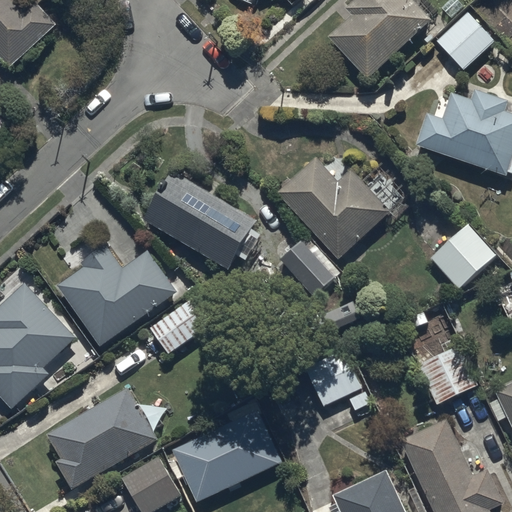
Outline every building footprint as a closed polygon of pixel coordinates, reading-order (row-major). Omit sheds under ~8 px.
[(0,0),(0,58),(9,68),(56,24),(34,1),(25,9),(17,0),(0,0)] [(411,0),(352,0),(344,8),(350,14),(326,36),(366,79),(430,20),(411,0)] [(467,12),(436,41),(462,69),(493,40),(467,12)] [(472,101),(451,94),(442,119),(425,113),(414,147),(506,178),(511,159),(511,111),(506,110),(509,101),(476,90),(472,101)] [(0,138),(14,122),(0,111),(0,110),(0,138)] [(337,181),(314,157),(275,193),(337,260),(390,211),(350,169),(337,181)] [(170,171),(142,218),(227,268),(235,254),(244,260),(260,234),(250,229),(255,220),(170,171)] [(466,224),(429,258),(457,289),(494,255),(466,224)] [(334,277),(299,240),(279,259),(313,296),(334,277)] [(83,267),(57,284),(99,345),(176,291),(147,250),(122,267),(106,243),(79,262),(83,267)] [(23,283),(0,304),(0,396),(12,409),(48,374),(42,368),(75,337),(23,283)] [(363,296),(337,315),(348,330),(374,310),(363,296)] [(192,297),(149,328),(168,354),(211,323),(192,297)] [(457,345),(416,364),(435,404),(476,385),(457,345)] [(303,365),(322,406),(360,388),(342,348),(303,365)] [(511,381),(493,390),(511,430),(511,381)] [(127,387),(47,434),(61,458),(55,462),(71,490),(158,439),(127,387)] [(257,411),(171,449),(195,503),(281,465),(257,411)] [(445,418),(400,439),(432,511),(489,511),(489,510),(502,504),(486,470),(472,477),(445,418)] [(157,456),(120,477),(140,511),(150,511),(179,496),(157,456)] [(404,511),(385,470),(332,495),(339,511),(404,511)]
